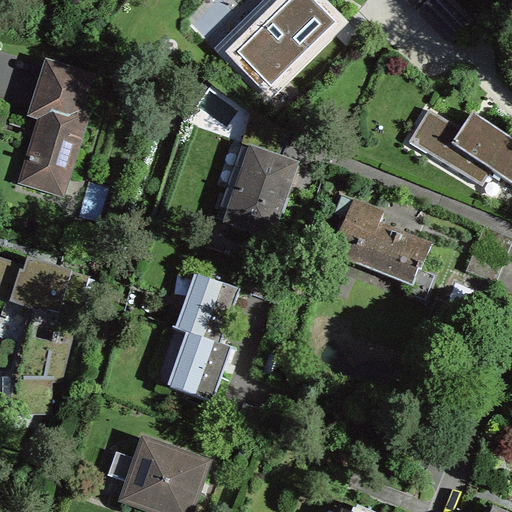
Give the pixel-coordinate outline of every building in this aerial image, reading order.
[(336,15),(320,0),(282,0),(224,59),(270,104),(347,26),(336,15)] [(424,0),(401,0),(413,11),(424,0)] [(474,22),(452,0),(429,0),(415,14),(449,47),(474,22)] [(511,11),(510,9),(502,17),(511,26),(511,11)] [(75,73),(50,65),(38,102),(34,117),(46,121),(34,159),(31,158),(30,162),(33,163),(26,183),(63,195),(88,114),(80,112),(91,79),(75,74),(75,73)] [(277,159),(287,131),(275,125),(253,110),(242,147),(241,147),(240,148),(249,151),(235,189),(227,186),(226,188),(227,188),(217,216),(216,216),(216,217),(270,237),(280,208),(295,166),(277,159)] [(468,124),(463,132),(429,111),(409,143),(484,189),(494,173),(511,183),(511,140),(473,116),(468,124)] [(353,201),(332,253),(412,285),(418,270),(421,271),(423,266),(431,245),(379,225),(384,213),(353,201)] [(507,257),(511,244),(511,236),(484,226),(477,244),(507,257)] [(466,271),(496,283),(504,265),(474,253),(466,271)] [(0,296),(33,307),(15,378),(24,380),(24,410),(15,410),(15,411),(51,412),(51,380),(61,380),(76,323),(69,321),(73,310),(79,312),(90,277),(59,268),(57,276),(1,259),(0,258),(0,296)] [(250,295),(279,305),(289,276),(260,266),(250,295)] [(223,337),(240,291),(197,276),(178,330),(189,334),(221,345),(223,337)] [(189,334),(170,388),(212,403),(228,357),(231,349),(221,345),(189,334)] [(272,413),(244,403),(234,432),(262,442),(272,413)] [(160,511),(189,511),(206,465),(145,443),(139,460),(117,451),(108,474),(131,482),(125,500),(141,505),(160,511)]
